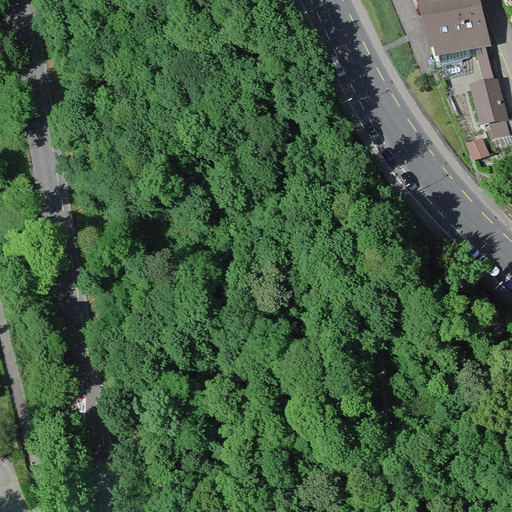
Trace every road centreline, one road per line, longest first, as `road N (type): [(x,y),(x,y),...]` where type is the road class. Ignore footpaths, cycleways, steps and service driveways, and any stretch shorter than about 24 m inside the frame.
road 1 (tertiary): [(21,0),(108,511)]
road 2 (secondary): [(322,0),(402,147),(511,264)]
